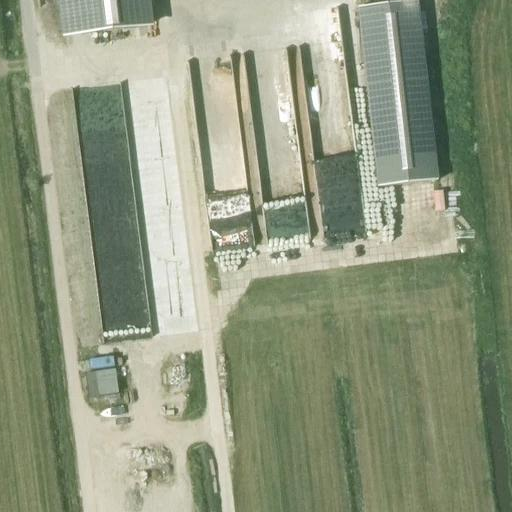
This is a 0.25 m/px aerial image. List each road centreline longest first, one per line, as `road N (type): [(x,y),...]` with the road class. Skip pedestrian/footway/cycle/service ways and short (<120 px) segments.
road 1 (unclassified): [(90,511),(27,0)]
road 2 (track): [(225,511),(172,38)]
